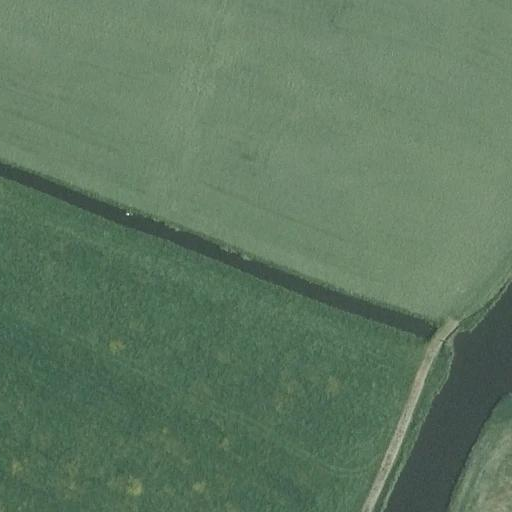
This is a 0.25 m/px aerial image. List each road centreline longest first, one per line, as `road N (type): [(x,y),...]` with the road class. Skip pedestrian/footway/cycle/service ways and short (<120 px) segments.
road 1 (track): [(427,362),(361,511)]
road 2 (track): [(427,362),(511,253)]
